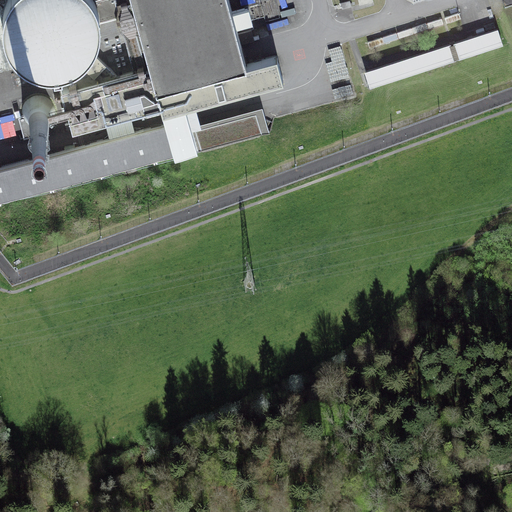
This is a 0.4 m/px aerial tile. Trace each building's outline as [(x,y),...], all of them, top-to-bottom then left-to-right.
[(0,0),(0,68),(28,61),(38,65),(51,68),(64,66),(69,85),(62,87),(66,102),(54,104),(50,100),(44,96),(38,95),(31,97),(26,101),(22,107),(22,114),(22,116),(18,117),(24,138),(48,131),(47,126),(51,124),(54,119),(56,112),(55,110),(67,107),(73,129),(161,102),(155,85),(149,63),(133,68),(115,0),(0,0)] [(115,0),(133,68),(149,63),(155,85),(246,61),(229,0),(115,0)] [(239,21),(255,17),(251,0),(235,4),(239,21)] [(279,0),(283,15),(297,12),(294,0),(279,0)] [(502,43),(497,29),(456,42),(461,57),(502,43)] [(366,70),(371,86),(455,58),(450,43),(366,70)] [(246,61),(155,85),(161,102),(164,114),(285,82),(276,52),(246,61)] [(0,117),(6,137),(19,133),(12,106),(0,109),(0,117)] [(263,109),(193,128),(201,154),(270,135),(263,109)] [(166,120),(0,164),(0,199),(175,152),(166,120)] [(11,142),(15,156),(48,147),(45,133),(11,142)]
